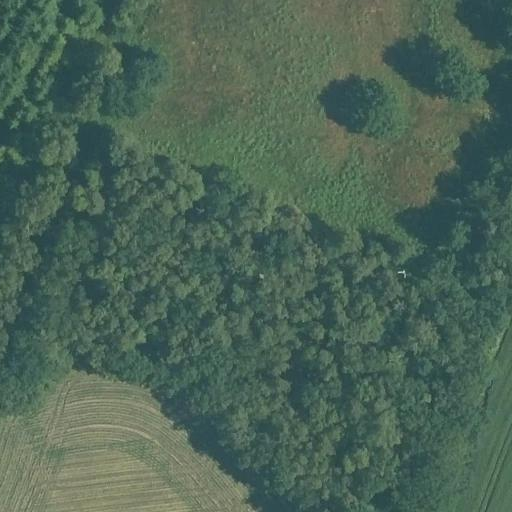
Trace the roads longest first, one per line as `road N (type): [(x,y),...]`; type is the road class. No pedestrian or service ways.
road 1 (track): [(153,0),(102,137),(118,276),(171,360),(241,418)]
road 2 (track): [(102,137),(14,355),(0,361)]
road 3 (track): [(171,360),(88,337),(14,355)]
